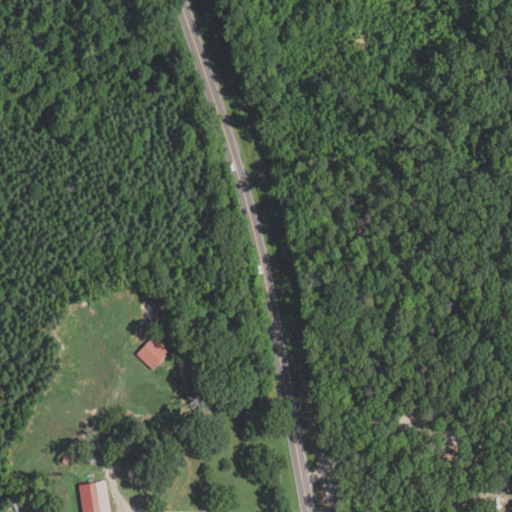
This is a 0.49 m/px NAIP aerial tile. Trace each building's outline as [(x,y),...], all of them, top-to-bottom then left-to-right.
[(152,320),(143,317),(146,305),(156,308),(152,320)] [(167,353),(152,370),(135,355),(151,338),(167,353)] [(451,409),(445,401),(471,382),(477,390),(451,409)] [(469,467),(462,459),(486,440),(493,448),(469,467)] [(95,453),(82,453),(82,443),(95,444),(95,453)] [(94,464),(84,464),(85,455),(94,455),(94,464)] [(137,492),(155,482),(143,459),(124,470),(137,492)] [(80,511),(77,485),(104,481),(108,511),(80,511)] [(429,502),(426,494),(436,489),(440,498),(429,502)]
